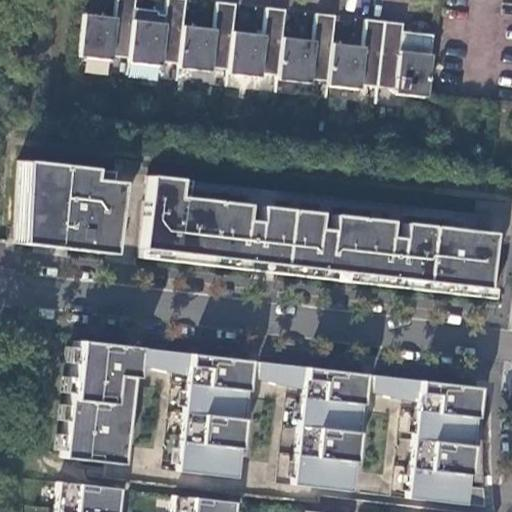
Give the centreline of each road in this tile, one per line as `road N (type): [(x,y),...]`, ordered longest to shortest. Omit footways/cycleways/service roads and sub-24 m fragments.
road 1 (residential): [(511,347),(369,333)]
road 2 (residential): [(139,303),(0,288)]
road 3 (unclassified): [(353,494),(486,511)]
